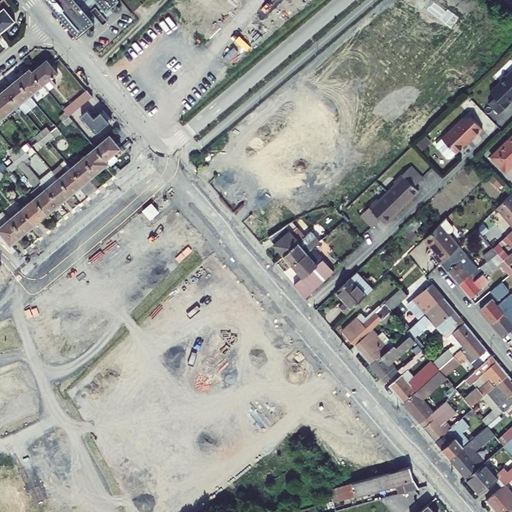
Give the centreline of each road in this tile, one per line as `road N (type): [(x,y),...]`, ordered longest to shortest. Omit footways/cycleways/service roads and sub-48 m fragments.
road 1 (residential): [(300,315),(511,116)]
road 2 (tertiary): [(300,315),(465,511)]
road 3 (residential): [(161,155),(344,0)]
road 4 (residential): [(171,166),(35,289),(0,253)]
road 5 (unknown): [(228,232),(393,89)]
road 6 (tertiary): [(171,166),(300,315)]
road 7 (tertiary): [(49,24),(161,155)]
road 8 (residential): [(433,272),(511,365)]
